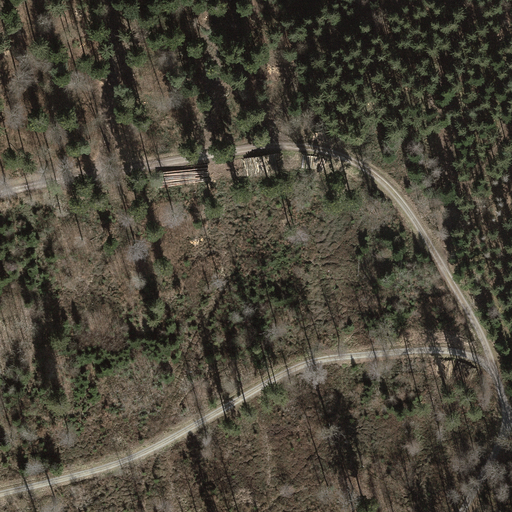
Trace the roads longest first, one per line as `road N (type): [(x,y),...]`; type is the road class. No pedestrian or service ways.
road 1 (track): [(509,425),(495,364),(429,242),(390,187),(344,156),(309,147),(249,148),(0,194)]
road 2 (track): [(0,494),(140,454),(307,363),(447,350),(495,364)]
